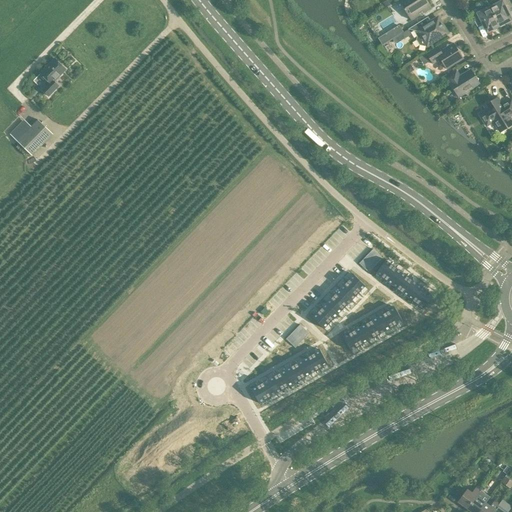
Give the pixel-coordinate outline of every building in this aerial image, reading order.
[(398,0),(411,21),(419,15),(422,16),(423,13),(431,8),(426,0),(398,0)] [(490,8),(499,26),(511,20),(506,9),(511,6),(508,0),(494,0),(488,3),(490,8)] [(487,32),(499,26),(490,8),(478,14),(476,9),(469,12),(475,24),(481,21),(487,32)] [(431,22),(428,17),(408,29),(409,30),(418,32),(416,40),(419,45),(425,46),(427,46),(447,33),(438,18),(431,22)] [(380,37),(377,39),(381,46),(402,33),(398,26),(380,37)] [(410,33),(408,30),(401,34),(405,39),(409,36),(410,33)] [(446,69),(463,59),(453,43),(450,45),(450,47),(448,47),(441,51),(437,46),(426,54),(432,64),(437,61),(441,61),(446,69)] [(67,68),(55,57),(41,72),(50,81),(43,89),(50,95),(60,85),(55,81),(67,68)] [(469,94),(470,89),(479,84),(478,82),(478,79),(475,78),(470,70),(460,77),(456,71),(447,77),(459,96),(465,93),(469,94)] [(511,124),(511,121),(510,119),(509,117),(511,114),(511,100),(502,106),(497,98),(484,107),(486,110),(479,115),(486,125),(493,120),(500,132),(511,124)] [(10,134),(17,141),(31,127),(24,120),(10,134)] [(38,120),(31,127),(46,141),(53,134),(38,120)] [(373,249),(359,264),(368,272),(382,258),(373,249)] [(386,260),(381,267),(389,273),(394,266),(386,260)] [(394,266),(389,273),(397,279),(402,272),(394,266)] [(381,267),(376,273),(384,279),(389,273),(381,267)] [(402,272),(397,279),(405,285),(410,278),(402,272)] [(389,273),(384,279),(392,285),(397,279),(389,273)] [(354,275),(347,282),(353,288),(360,280),(354,275)] [(410,278),(405,285),(412,291),(417,284),(410,278)] [(397,279),(392,285),(400,291),(405,285),(397,279)] [(360,280),(353,288),(359,293),(366,286),(360,280)] [(347,282),(340,289),(346,295),(353,288),(347,282)] [(417,284),(412,291),(420,297),(425,290),(417,284)] [(405,285),(400,291),(407,297),(412,291),(405,285)] [(353,288),(346,295),(352,301),(359,293),(353,288)] [(340,289),(333,296),(339,302),(346,295),(340,289)] [(425,290),(420,297),(428,303),(433,296),(425,290)] [(412,291),(407,297),(415,303),(420,297),(412,291)] [(346,295),(339,302),(345,308),(352,301),(346,295)] [(333,296),(326,303),(332,309),(339,302),(333,296)] [(420,297),(415,303),(423,309),(428,303),(420,297)] [(339,302),(332,309),(338,315),(345,308),(339,302)] [(326,303),(319,310),(325,316),(332,309),(326,303)] [(394,307),(386,312),(390,319),(398,314),(394,307)] [(332,309),(325,316),(331,322),(338,315),(332,309)] [(319,310),(312,317),(318,323),(325,316),(319,310)] [(386,312),(377,317),(381,324),(390,319),(386,312)] [(398,314),(390,319),(394,327),(403,321),(398,314)] [(325,316),(318,323),(324,329),(331,322),(325,316)] [(377,317),(369,322),(373,329),(381,324),(377,317)] [(390,319),(381,324),(385,331),(394,327),(390,319)] [(369,322),(360,327),(364,334),(373,329),(369,322)] [(381,324),(373,329),(377,336),(385,331),(381,324)] [(300,325),(286,339),(295,348),(309,334),(300,325)] [(360,327),(352,332),(356,339),(364,334),(360,327)] [(373,329),(364,334),(368,341),(377,336),(373,329)] [(352,332),(343,337),(347,344),(356,339),(352,332)] [(364,334),(356,339),(360,346),(368,341),(364,334)] [(356,339),(347,344),(351,351),(360,346),(356,339)] [(320,350),(311,355),(315,362),(324,357),(320,350)] [(311,355),(302,360),(307,367),(315,362),(311,355)] [(324,357),(315,362),(319,369),(328,364),(324,357)] [(302,360),(294,365),(298,372),(307,367),(302,360)] [(315,362),(307,367),(311,374),(319,369),(315,362)] [(294,365),(285,370),(290,377),(298,372),(294,365)] [(307,367),(298,372),(302,379),(311,374),(307,367)] [(285,370),(277,375),(281,382),(290,377),(285,370)] [(298,372),(290,377),(294,384),(302,379),(298,372)] [(277,375),(268,379),(273,387),(281,382),(277,375)] [(290,377),(281,382),(285,389),(294,384),(290,377)] [(268,379),(260,384),(264,391),(273,387),(268,379)] [(281,382),(273,387),(277,394),(285,389),(281,382)] [(260,384),(251,389),(255,396),(264,391),(260,384)] [(273,387),(264,391),(268,399),(277,394),(273,387)] [(264,391),(255,396),(259,404),(268,399),(264,391)] [(334,409),(331,403),(326,407),(329,412),(334,409)] [(511,489),(511,487),(511,482),(504,477),(501,482),(511,489)] [(456,498),(462,491),(455,485),(449,493),(456,498)] [(458,502),(468,509),(481,491),(476,487),(472,493),(467,489),(458,502)] [(468,509),(471,511),(479,511),(486,504),(481,500),(488,491),(483,488),(481,491),(468,509)] [(490,506),(486,504),(479,511),(493,511),(499,505),(498,505),(499,504),(494,501),(490,506)]
